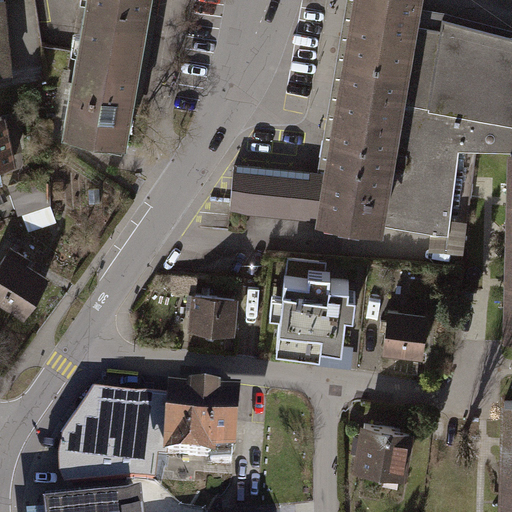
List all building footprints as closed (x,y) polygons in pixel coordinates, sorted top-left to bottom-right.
[(86,0),(63,131),(125,142),(150,0),(86,0)] [(334,136),(392,146),(414,15),(416,0),(357,0),(336,127),(334,136)] [(511,38),(445,21),(446,20),(414,15),(392,146),(380,221),(466,235),(477,148),(511,149),(511,148),(511,38)] [(7,132),(4,116),(0,116),(0,162),(13,160),(11,147),(12,147),(9,132),(7,132)] [(392,146),(334,136),(327,182),(259,175),(234,172),(231,205),(321,215),(379,224),(380,221),(392,146)] [(18,214),(23,212),(51,203),(51,197),(50,183),(50,172),(48,172),(9,185),(18,214)] [(61,182),(50,183),(51,197),(62,196),(61,182)] [(51,203),(23,212),(28,226),(32,229),(54,221),(56,217),(51,203)] [(46,278),(8,254),(0,265),(0,296),(24,312),(46,278)] [(308,277),(285,275),(283,294),(272,293),(270,313),(280,314),(277,346),(321,351),(322,341),(343,343),(346,309),(354,309),(356,289),(349,288),(350,280),(330,278),(331,268),(309,266),(308,277)] [(239,336),(243,300),(194,294),(190,331),(239,336)] [(429,358),(433,315),(391,311),(387,354),(429,358)] [(315,351),(314,364),(351,368),(354,346),(322,342),(321,352),(315,351)] [(69,445),(67,457),(67,472),(73,483),(134,478),(155,480),(162,419),(170,420),(172,400),(104,393),(104,395),(69,445)] [(238,398),(173,393),(172,400),(170,420),(168,453),(212,456),(212,463),(232,464),(238,398)] [(412,481),(419,433),(368,425),(360,473),(412,481)] [(47,494),(47,506),(107,502),(106,490),(47,494)] [(140,511),(140,499),(116,501),(107,502),(47,506),(48,510),(47,511),(140,511)]
